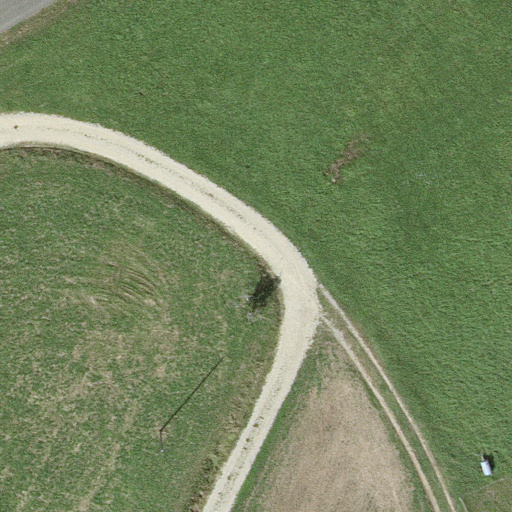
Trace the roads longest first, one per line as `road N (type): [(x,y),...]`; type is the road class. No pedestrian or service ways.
road 1 (track): [(0,127),(66,129),(114,145),(229,210),(292,274),(288,351)]
road 2 (track): [(292,274),(334,320),(407,435),(441,511)]
road 3 (track): [(205,511),(288,351)]
